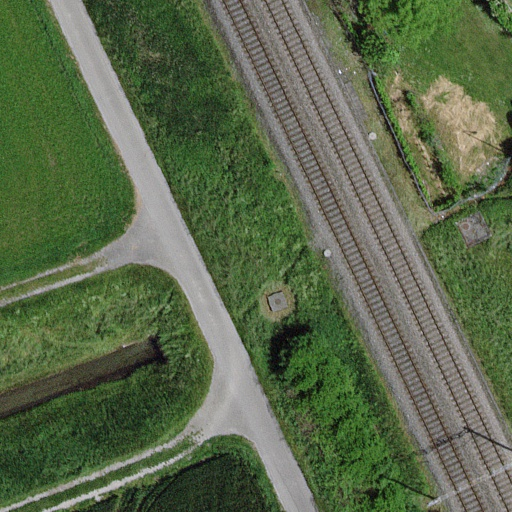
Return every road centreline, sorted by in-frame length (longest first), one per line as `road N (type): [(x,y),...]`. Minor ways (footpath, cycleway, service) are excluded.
road 1 (unclassified): [(302,511),(66,0)]
road 2 (track): [(248,398),(162,455),(20,511)]
